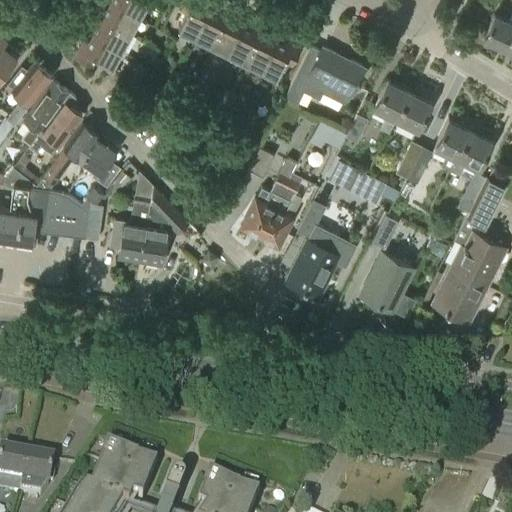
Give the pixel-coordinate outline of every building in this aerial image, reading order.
[(106,7),(93,0),(92,0),(87,11),(130,34),(138,18),(109,2),(106,7)] [(138,18),(147,1),(145,0),(110,0),(109,2),(138,18)] [(193,37),(209,7),(203,4),(204,0),(182,0),(178,9),(185,13),(177,29),(193,37)] [(210,45),(232,1),(230,0),(220,0),(215,10),(209,7),(193,37),(210,45)] [(225,54),(241,23),(235,20),(242,6),(232,1),(210,45),(225,54)] [(484,39),(506,49),(511,35),(511,9),(508,21),(494,15),(484,39)] [(121,50),(130,34),(87,11),(82,20),(95,27),(91,34),(121,50)] [(242,62),(265,17),(255,12),(247,26),(241,23),(225,54),(242,62)] [(257,70),(273,40),(267,37),(274,23),(265,17),(242,62),(257,70)] [(121,50),(91,34),(89,40),(84,37),(74,55),(91,65),(95,58),(112,67),(121,50)] [(300,47),(281,38),(279,43),(273,40),(257,70),(274,79),(283,62),(290,66),(300,47)] [(0,77),(18,56),(1,43),(0,44),(0,77)] [(350,95),(364,68),(322,47),(310,70),(301,65),(290,88),(286,95),(297,101),(301,94),(303,89),(319,97),(322,91),(342,101),(347,99),(350,95)] [(21,96),(5,116),(14,123),(52,75),(35,61),(28,69),(22,65),(7,83),(13,88),(12,89),(21,96)] [(396,117),(401,107),(410,89),(388,78),(374,106),(386,112),(379,126),(388,131),(395,117),(396,117)] [(30,143),(39,130),(39,129),(46,120),(67,91),(52,79),(30,108),(23,118),(30,124),(21,136),(30,143)] [(418,128),(432,100),(410,89),(401,107),(396,117),(418,128)] [(58,144),(81,113),(74,108),(79,102),(69,91),(62,100),(64,101),(41,131),(39,130),(30,143),(29,144),(41,152),(45,147),(52,152),(58,144)] [(356,141),(368,118),(356,112),(345,135),(356,141)] [(0,141),(14,123),(5,116),(0,122),(0,141)] [(450,169),(453,163),(470,129),(448,118),(435,146),(447,152),(441,164),(450,169)] [(79,157),(91,141),(97,132),(82,121),(36,184),(34,182),(33,183),(37,187),(48,188),(73,153),(79,157)] [(478,167),(492,139),(470,129),(453,163),(450,169),(459,173),(465,161),(478,167)] [(105,183),(118,165),(108,158),(114,149),(104,142),(106,139),(97,132),(91,141),(79,157),(95,169),(92,173),(105,183)] [(410,168),(416,156),(422,145),(411,140),(400,163),(410,168)] [(417,182),(422,173),(433,151),(422,145),(416,156),(410,168),(406,177),(417,182)] [(262,176),(274,153),(259,146),(247,168),(262,176)] [(23,154),(17,162),(23,167),(29,159),(23,154)] [(263,201),(255,197),(240,224),(242,225),(241,227),(250,231),(251,229),(259,233),(279,195),(284,187),(288,178),(288,176),(295,164),(285,158),(263,201)] [(330,179),(349,188),(357,171),(338,162),(330,179)] [(284,187),(279,195),(289,200),(294,192),(306,169),(295,164),(288,176),(288,178),(284,187)] [(34,182),(13,165),(4,178),(4,177),(0,182),(0,183),(1,183),(13,187),(9,209),(0,207),(0,235),(32,240),(35,220),(38,220),(44,221),(49,189),(48,189),(48,188),(37,187),(33,183),(34,182)] [(124,219),(114,218),(110,243),(120,245),(118,255),(139,259),(148,205),(152,184),(139,170),(135,190),(133,202),(136,202),(133,220),(124,219)] [(120,190),(130,177),(122,170),(111,183),(120,190)] [(468,210),(472,201),(485,176),(474,170),(457,205),(468,210)] [(487,226),(506,187),(485,176),(472,201),(468,210),(465,215),(483,224),(487,226)] [(148,205),(139,259),(161,263),(168,224),(177,233),(189,222),(164,196),(152,184),(148,205)] [(95,202),(102,192),(92,185),(86,195),(89,197),(95,202)] [(38,220),(37,230),(84,236),(89,197),(86,195),(80,203),(66,193),(49,188),(49,189),(44,221),(38,220)] [(278,243),(292,216),(284,211),(289,200),(279,195),(259,233),(267,238),(266,240),(275,244),(276,242),(278,243)] [(89,197),(84,236),(97,238),(102,204),(95,203),(95,202),(89,197)] [(310,235),(324,208),(311,201),(297,228),(310,235)] [(385,247),(399,220),(385,213),(371,240),(385,247)] [(483,224),(465,215),(454,238),(465,243),(435,302),(467,319),(504,247),(478,234),(483,224)] [(316,224),(310,235),(308,238),(287,279),(316,295),(334,262),(343,267),(355,244),(316,224)] [(441,256),(447,245),(430,237),(425,248),(441,256)] [(208,250),(203,258),(211,264),(217,256),(208,250)] [(391,306),(412,266),(382,250),(361,291),(391,306)] [(107,446),(99,465),(148,484),(156,464),(107,446)] [(21,482),(26,455),(1,450),(0,453),(0,491),(18,494),(21,482)] [(51,483),(53,473),(50,472),(52,460),(26,455),(21,482),(18,494),(39,498),(47,487),(48,483),(51,483)] [(90,491),(128,506),(131,500),(140,504),(148,484),(99,465),(90,491)] [(209,476),(200,499),(235,511),(251,511),(258,495),(209,476)] [(80,486),(65,511),(67,511),(124,511),(128,506),(90,491),(80,486)] [(203,511),(235,511),(200,499),(197,508),(204,511),(203,511)]
